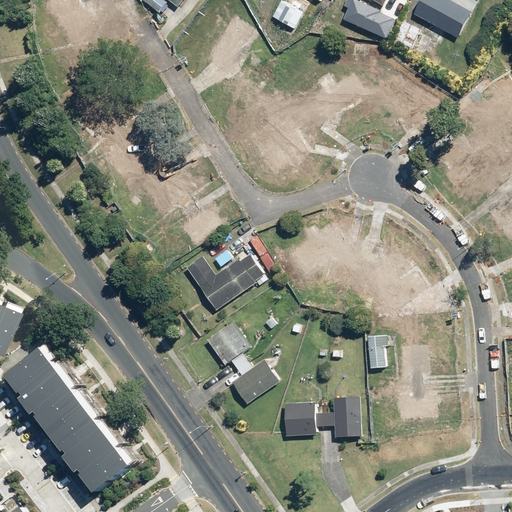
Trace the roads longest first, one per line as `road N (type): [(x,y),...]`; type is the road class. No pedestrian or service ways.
road 1 (residential): [(490,477),(480,299),(450,241),(373,177)]
road 2 (residential): [(141,24),(247,195),(300,201),(373,177)]
road 3 (secondary): [(0,136),(140,365)]
road 4 (secondary): [(140,365),(0,252)]
road 5 (secondary): [(212,469),(140,365)]
